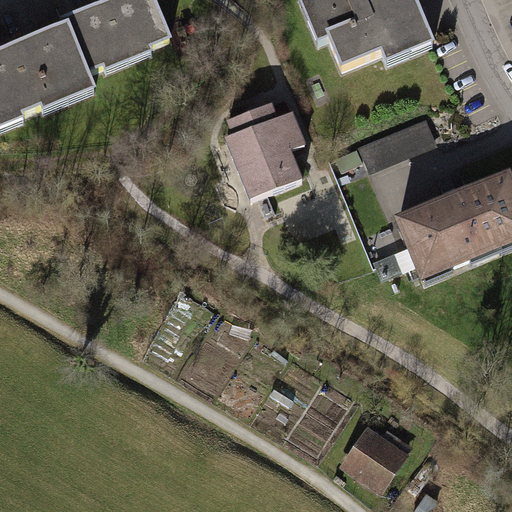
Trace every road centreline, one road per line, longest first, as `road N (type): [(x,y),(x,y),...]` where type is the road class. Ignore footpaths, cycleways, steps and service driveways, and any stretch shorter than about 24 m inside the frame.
road 1 (track): [(117,171),(254,281),(511,438)]
road 2 (track): [(0,295),(356,511)]
road 3 (residential): [(460,0),(511,108)]
